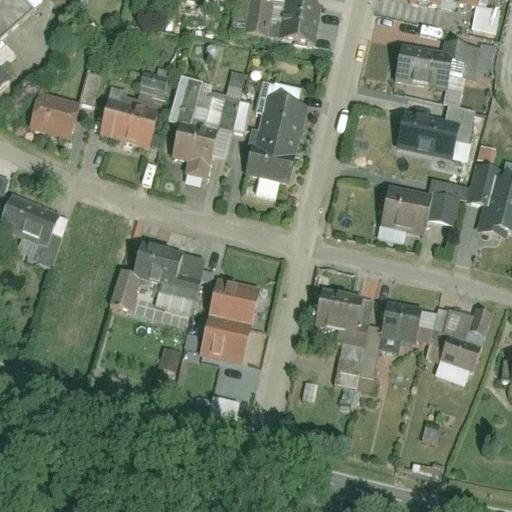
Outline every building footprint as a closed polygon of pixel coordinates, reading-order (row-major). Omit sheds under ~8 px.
[(23,0),(8,0),(0,7),(0,41),(34,12),(23,0)] [(408,0),(408,4),(441,10),(442,0),(408,0)] [(455,0),(455,4),(479,9),(480,0),(455,0)] [(266,42),(282,44),(288,4),(272,2),(271,9),(266,42)] [(282,44),(317,49),(323,10),(288,4),(282,44)] [(245,38),(266,42),(271,9),(250,6),(245,38)] [(503,13),(479,9),(475,34),(499,38),(503,13)] [(403,49),(395,87),(446,97),(462,100),(464,100),(468,82),(476,83),(483,52),(447,45),(445,57),(403,49)] [(0,96),(14,84),(0,67),(0,96)] [(85,76),(82,96),(98,99),(102,79),(85,76)] [(184,128),(191,129),(200,92),(202,85),(182,80),(171,125),(184,128)] [(270,86),(267,101),(299,108),(303,93),(270,86)] [(200,92),(191,129),(218,136),(227,101),(228,98),(200,92)] [(30,134),(73,145),(83,107),(39,96),(30,134)] [(448,110),(460,113),(462,100),(446,97),(444,109),(448,110)] [(218,136),(212,160),(227,164),(241,105),(227,101),(218,136)] [(250,180),(291,189),(308,110),(299,108),(267,101),(250,180)] [(100,140),(150,153),(160,115),(109,103),(100,140)] [(448,110),(446,124),(461,127),(473,129),(476,116),(460,113),(448,110)] [(398,155),(453,166),(461,127),(446,124),(406,116),(398,155)] [(212,160),(218,136),(191,129),(184,128),(175,163),(189,166),(186,177),(207,182),(212,160)] [(482,149),(479,163),(494,167),(497,152),(482,149)] [(468,207),(485,211),(492,181),(494,171),(477,168),(468,207)] [(511,239),(511,185),(492,181),(485,211),(480,232),(511,239)] [(432,200),(427,224),(456,230),(464,189),(435,183),(432,200)] [(381,232),(423,241),(427,224),(432,200),(389,191),(381,232)] [(0,232),(48,253),(62,219),(14,199),(0,231),(0,232)] [(73,256),(86,261),(84,267),(99,273),(113,239),(84,228),(73,256)] [(177,289),(184,258),(142,249),(135,280),(140,281),(162,286),(177,289)] [(133,313),(140,281),(135,280),(120,277),(113,308),(133,313)] [(243,371),(260,292),(218,283),(201,362),(243,371)] [(177,289),(162,286),(156,312),(194,320),(200,294),(177,289)] [(348,339),(356,300),(322,293),(313,332),(348,339)] [(337,387),(359,392),(361,380),(372,331),(377,305),(356,300),(348,339),(337,387)] [(382,344),(414,350),(415,344),(422,313),(390,306),(384,333),(382,344)] [(470,336),(485,341),(494,318),(478,312),(470,336)] [(422,313),(415,344),(431,347),(437,316),(422,313)] [(382,344),(384,333),(372,331),(361,380),(373,383),(382,344)] [(442,365),(472,376),(480,355),(450,344),(442,365)] [(160,372),(177,376),(181,356),(165,353),(160,372)] [(373,383),(361,380),(359,392),(358,396),(377,400),(380,384),(373,383)] [(436,447),(440,430),(426,426),(421,443),(436,447)]
